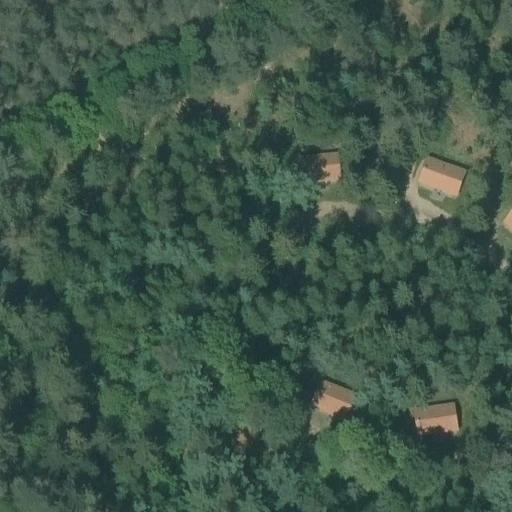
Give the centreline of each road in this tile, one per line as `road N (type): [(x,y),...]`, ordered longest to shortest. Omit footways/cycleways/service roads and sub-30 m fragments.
road 1 (residential): [(167,327),(213,280),(281,231),(342,220),(411,224),(457,239),(511,285)]
road 2 (residential): [(511,447),(484,464),(399,468),(326,450),(249,401),(167,327)]
